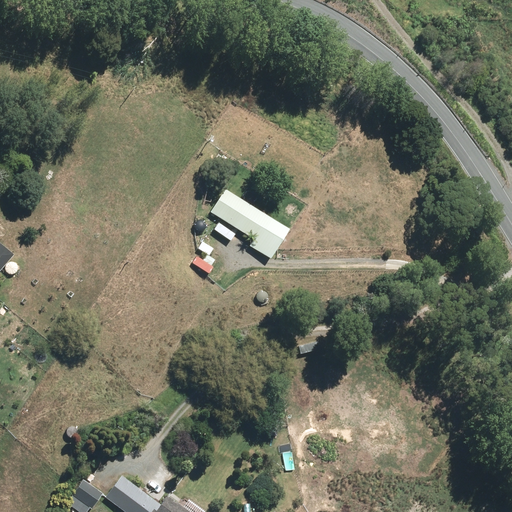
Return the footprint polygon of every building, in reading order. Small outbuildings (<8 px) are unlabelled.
[(218,229),(224,233),(228,226),(252,240),(247,247),(271,261),(290,230),(224,190),(210,213),(223,221),(218,229)] [(201,242),(196,251),(204,256),(201,261),(210,267),(215,259),(211,256),(215,250),(201,242)] [(0,273),(14,257),(0,245),(0,273)] [(151,511),(158,503),(122,476),(105,499),(122,511),(151,511)] [(74,511),(88,511),(102,496),(86,482),(66,504),(74,511)] [(187,511),(168,497),(155,511),(187,511)]
